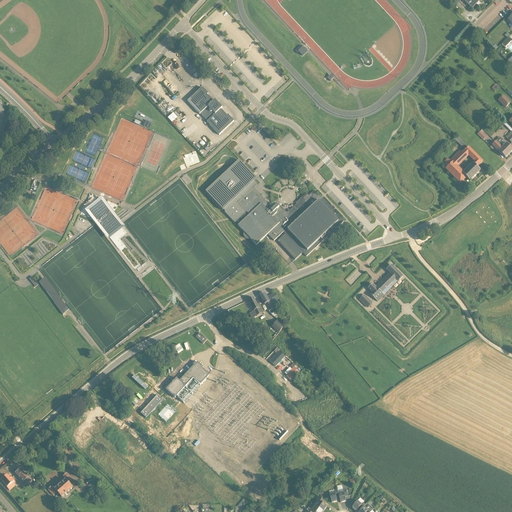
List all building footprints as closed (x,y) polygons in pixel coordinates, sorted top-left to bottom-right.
[(463,0),(472,9),(480,0),(463,0)] [(502,45),(505,48),(511,40),(509,37),(502,45)] [(303,47),(300,50),(298,52),(302,56),(307,51),(306,50),(303,47)] [(330,76),(325,81),(328,84),(331,81),(333,79),(330,76)] [(495,92),(504,83),(501,79),(492,88),(495,92)] [(210,120),(208,122),(207,123),(219,136),(234,122),(228,115),(227,116),(221,110),(222,108),(215,100),(213,102),(207,95),(208,94),(202,88),(188,102),(200,115),(203,112),(210,120)] [(498,101),(506,108),(510,103),(503,96),(498,101)] [(174,114),(168,119),(173,123),(178,118),(174,114)] [(511,144),(511,143),(511,129),(505,123),(503,125),(511,132),(506,138),(511,144)] [(481,131),(478,134),(483,140),(487,137),(481,131)] [(450,161),(448,159),(442,165),(446,169),(445,169),(448,172),(461,185),(467,179),(470,182),(481,171),(477,168),(484,162),(457,136),(454,139),(465,151),(464,152),(463,151),(462,153),(460,151),(450,161)] [(496,142),(499,145),(509,155),(511,151),(511,149),(506,144),(503,141),(500,138),(496,142)] [(496,142),(492,146),(505,158),(509,155),(499,145),(496,142)] [(250,239),(256,245),(257,246),(264,239),(268,235),(274,242),(284,233),(285,234),(278,242),(284,248),(291,256),(295,260),(302,253),(307,257),(345,221),(334,210),(336,209),(333,206),(331,208),(321,197),(320,198),(314,191),(309,196),(307,194),(299,201),(296,203),(297,205),(288,213),(287,213),(286,212),(279,205),(279,204),(277,206),(274,205),(273,205),(272,205),(270,206),(261,197),(262,197),(254,189),(258,185),(255,181),(257,179),(240,161),(206,193),(223,211),(224,210),(225,212),(225,213),(235,224),(247,213),(250,215),(238,226),(245,233),(244,234),(244,235),(244,237),(244,238),(245,238),(246,239),(247,239),(248,240),(249,240),(250,239)] [(87,210),(93,217),(95,220),(96,220),(98,219),(99,220),(97,222),(104,231),(119,250),(124,246),(120,240),(127,234),(120,225),(112,214),(104,204),(102,202),(98,205),(96,203),(87,210)] [(387,270),(390,273),(376,288),(373,285),(368,289),(369,290),(367,292),(369,293),(370,292),(372,293),(370,295),(378,302),(384,296),(384,295),(389,290),(387,288),(396,279),(398,281),(398,282),(403,277),(391,266),(387,270)] [(32,277),(29,279),(32,283),(35,287),(38,285),(34,279),(32,277)] [(272,315),(277,311),(271,303),(273,302),(271,299),(269,300),(265,293),(260,296),(271,314),(272,315)] [(360,300),(368,308),(372,304),(364,296),(360,300)] [(249,301),(258,317),(264,313),(260,305),(258,306),(254,299),(249,301)] [(280,333),(285,327),(278,321),(273,327),(280,333)] [(203,344),(207,340),(200,334),(196,338),(203,344)] [(280,350),(269,362),(270,363),(275,368),(282,360),(286,356),(280,350)] [(294,363),(298,360),(293,355),(289,359),(294,363)] [(175,399),(185,388),(193,379),(200,386),(210,375),(209,375),(203,369),(204,368),(197,363),(180,381),(177,379),(166,390),(175,398),(175,399)] [(286,378),(290,382),(298,373),(294,369),(286,378)] [(295,385),(299,389),(309,378),(305,375),(295,385)] [(141,395),(144,392),(132,381),(130,384),(141,395)] [(163,399),(158,395),(142,413),(147,417),(163,399)] [(113,408),(116,405),(108,398),(105,401),(113,408)] [(163,450),(158,455),(164,460),(169,455),(163,450)] [(32,481),(20,468),(15,473),(23,483),(25,481),(28,485),(32,481)] [(72,487),(75,483),(67,474),(63,477),(66,480),(55,490),(52,487),(48,490),(53,496),(57,493),(62,498),(73,488),(72,487)] [(6,475),(1,480),(7,487),(10,491),(15,486),(14,484),(15,483),(10,476),(8,477),(6,475)] [(338,491),(335,491),(334,490),(329,492),(332,503),(337,502),(336,497),(339,497),(338,491)] [(343,490),(338,491),(339,497),(341,503),(346,502),(345,497),(348,496),(346,490),(343,491),(343,490)] [(315,506),(323,511),(327,507),(322,504),(324,501),(318,497),(315,501),(317,503),(315,506)] [(361,510),(364,507),(366,505),(363,503),(362,505),(357,501),(352,508),(356,511),(359,508),(361,510)]
